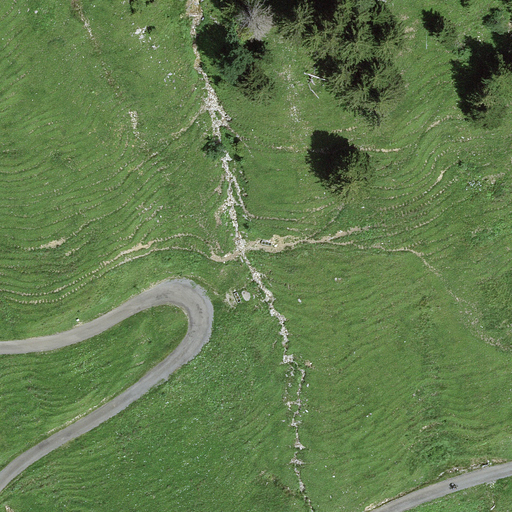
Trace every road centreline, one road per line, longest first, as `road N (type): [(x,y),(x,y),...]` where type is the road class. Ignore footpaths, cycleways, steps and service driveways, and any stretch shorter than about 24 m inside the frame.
road 1 (track): [(0,482),(164,369),(202,323),(191,298),(164,293),(72,336),(0,347)]
road 2 (track): [(511,468),(388,511)]
